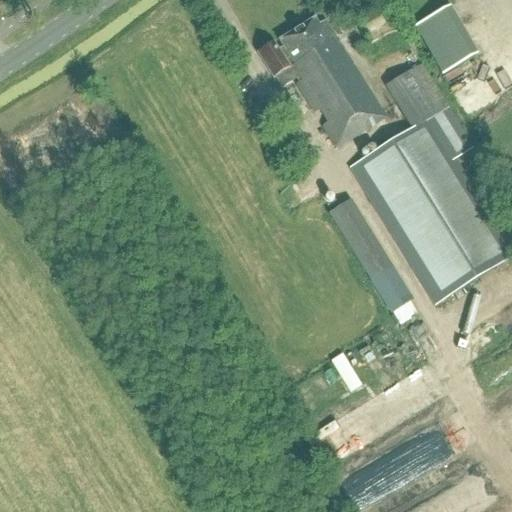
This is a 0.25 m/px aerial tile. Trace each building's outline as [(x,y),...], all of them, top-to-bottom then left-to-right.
[(444,17),(413,34),(439,81),(470,64),(444,17)] [(296,33),(360,135),(384,120),(324,24),(317,28),(313,22),(296,33)] [(360,135),(296,33),(278,44),(282,50),(277,53),(272,46),(256,56),(272,81),(288,71),(282,61),(287,58),(302,83),(296,87),(314,116),(320,113),(327,124),(321,128),(335,150),(360,135)] [(433,309),(511,260),(511,253),(454,161),(473,150),(421,67),(383,89),(408,133),(347,171),(433,309)] [(350,204),(328,217),(369,283),(390,270),(350,204)]
